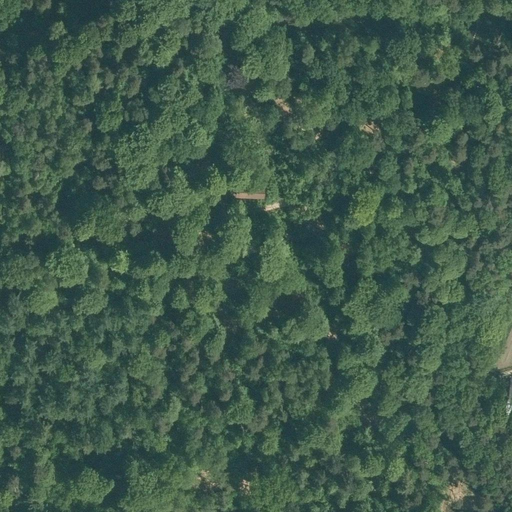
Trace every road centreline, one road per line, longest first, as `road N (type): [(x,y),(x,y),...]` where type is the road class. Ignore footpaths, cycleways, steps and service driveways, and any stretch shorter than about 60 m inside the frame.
road 1 (track): [(507,511),(469,467),(458,466),(461,451),(434,404),(429,363),(495,0)]
road 2 (track): [(221,36),(196,106),(187,185),(147,289),(137,511)]
road 3 (track): [(0,250),(82,246),(180,202),(221,198),(221,36)]
road 4 (track): [(430,354),(377,325),(270,319),(149,282)]
road 5 (track): [(472,149),(440,138),(418,142),(332,203),(241,208),(221,198)]
road 6 (track): [(215,25),(173,3),(117,3),(52,18),(0,43)]
